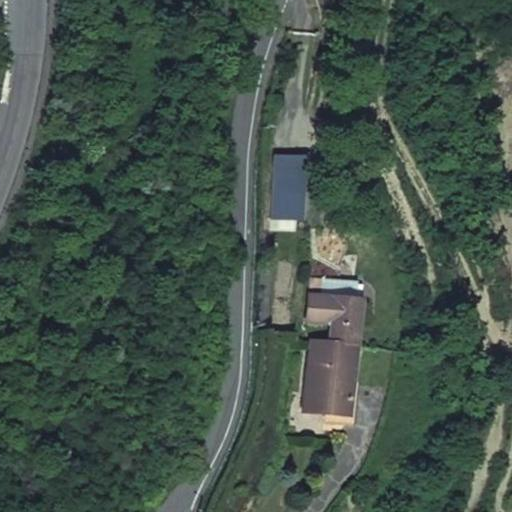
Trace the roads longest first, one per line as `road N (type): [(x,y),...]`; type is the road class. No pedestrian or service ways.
road 1 (residential): [(278,0),(246,92),(228,392),(204,463),(172,511)]
road 2 (residential): [(0,157),(28,0)]
